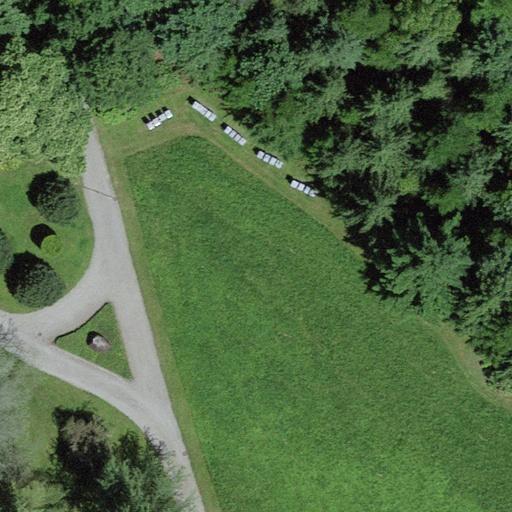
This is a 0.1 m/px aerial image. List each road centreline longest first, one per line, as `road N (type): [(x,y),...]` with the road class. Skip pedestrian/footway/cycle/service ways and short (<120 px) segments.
road 1 (track): [(10,340),(165,429)]
road 2 (track): [(118,267),(57,327),(0,339)]
